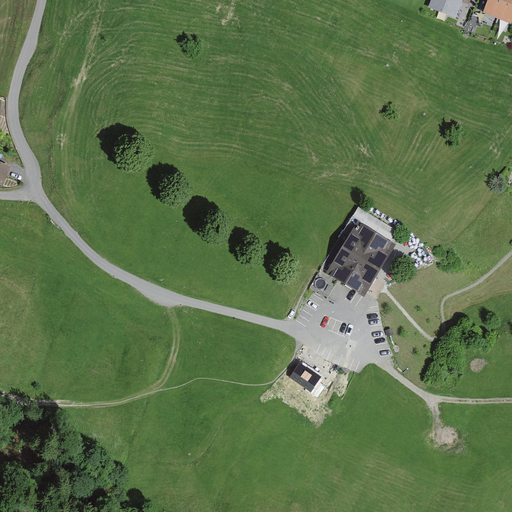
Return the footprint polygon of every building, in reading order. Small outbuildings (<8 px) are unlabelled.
[(464,2),(459,0),(432,0),(428,10),(456,22),(462,4),(464,2)] [(511,0),(488,0),(482,16),(511,28),(511,26),(511,0)] [(0,186),(4,188),(12,169),(0,163),(0,186)] [(358,219),(326,273),(365,295),(396,242),(358,219)] [(300,360),(289,377),(311,392),(322,375),(300,360)]
